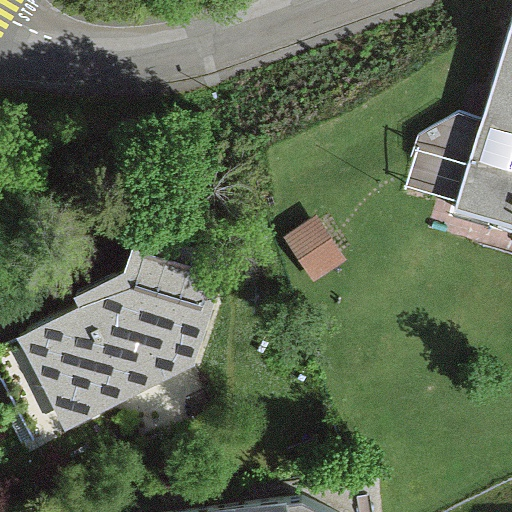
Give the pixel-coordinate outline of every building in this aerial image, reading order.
[(511,22),(458,199),(511,215),(511,22)] [(316,214),(291,230),(320,276),(345,261),(316,214)] [(21,337),(0,346),(0,368),(34,439),(203,358),(236,258),(137,225),(126,258),(71,284),(77,295),(15,325),(21,337)] [(128,498),(129,511),(296,511),(294,493),(293,478),(128,498)] [(312,490),(294,493),(296,511),(345,511),(345,509),(312,490)]
